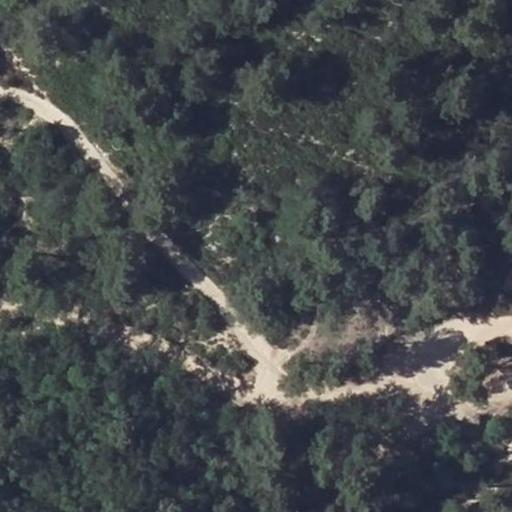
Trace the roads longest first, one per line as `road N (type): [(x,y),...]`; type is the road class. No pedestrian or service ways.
road 1 (track): [(266,363),(44,106),(0,90)]
road 2 (track): [(511,398),(464,399),(427,375),(441,339),(511,325)]
road 3 (track): [(427,375),(265,401)]
